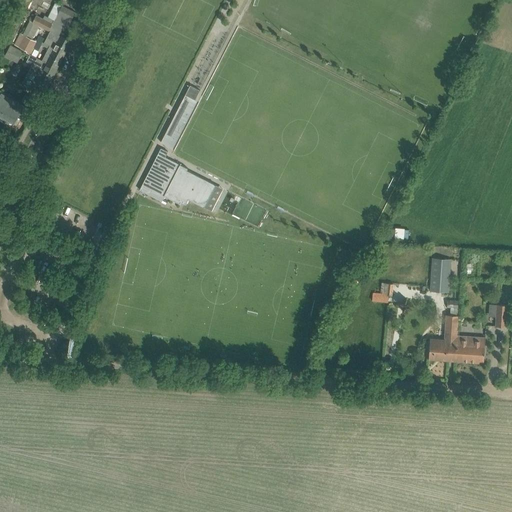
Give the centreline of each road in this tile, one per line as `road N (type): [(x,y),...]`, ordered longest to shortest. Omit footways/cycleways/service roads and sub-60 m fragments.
road 1 (unclassified): [(478,390),(0,357)]
road 2 (tertiary): [(0,213),(109,0)]
